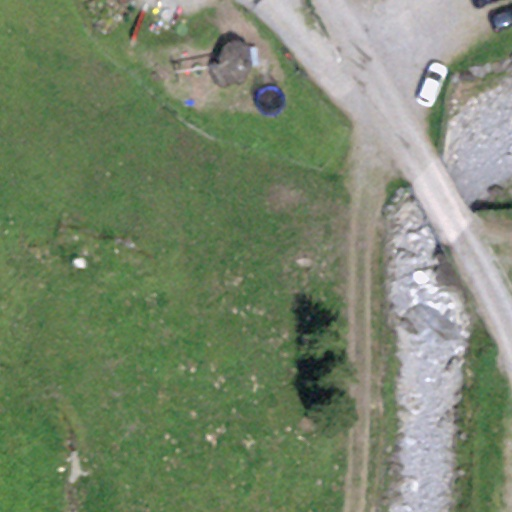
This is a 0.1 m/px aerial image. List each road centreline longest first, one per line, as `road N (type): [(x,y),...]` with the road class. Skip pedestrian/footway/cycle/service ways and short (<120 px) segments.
road 1 (track): [(328,511),(390,110)]
road 2 (unclassified): [(329,0),(461,232)]
road 3 (track): [(461,232),(511,342)]
